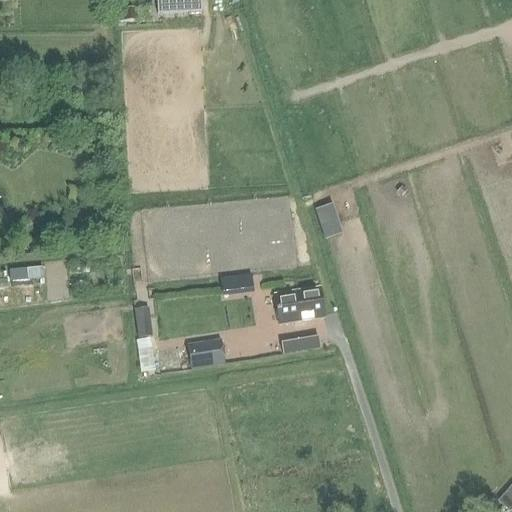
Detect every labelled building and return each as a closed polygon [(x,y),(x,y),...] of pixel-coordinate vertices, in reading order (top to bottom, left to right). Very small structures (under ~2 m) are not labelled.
[(155,0),(156,10),(156,17),(162,16),(201,14),(200,5),(200,0),(155,0)] [(117,9),(118,21),(134,21),(134,9),(117,9)] [(335,203),(319,209),(325,226),(341,221),(335,203)] [(278,320),(284,319),(285,325),(323,319),(318,292),(281,298),(281,303),(276,303),(278,320)] [(150,319),(135,322),(137,341),(153,339),(150,319)] [(226,365),(221,340),(188,345),(192,371),(226,365)] [(509,511),(510,511),(511,510),(511,488),(499,503),(509,511)]
